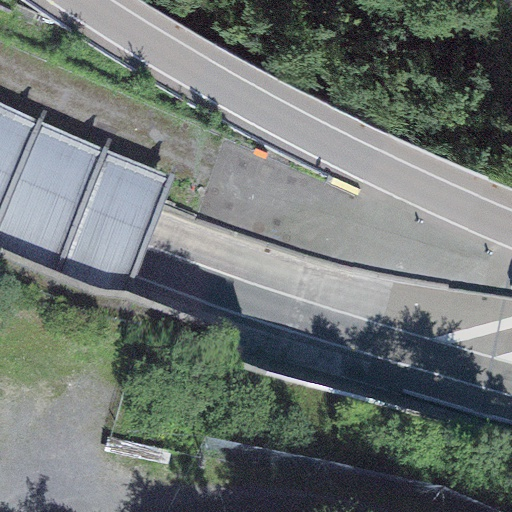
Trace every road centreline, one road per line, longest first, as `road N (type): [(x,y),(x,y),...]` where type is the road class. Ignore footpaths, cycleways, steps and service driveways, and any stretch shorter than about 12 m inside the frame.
road 1 (motorway): [(511,353),(311,305),(0,181)]
road 2 (motorway): [(511,229),(276,123),(70,0)]
road 3 (track): [(124,511),(184,488),(314,493),(371,511)]
